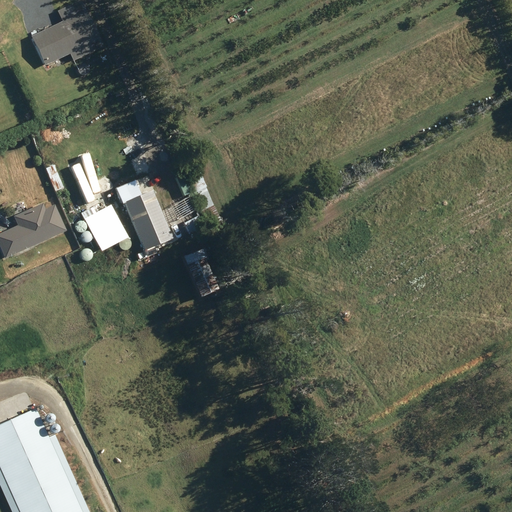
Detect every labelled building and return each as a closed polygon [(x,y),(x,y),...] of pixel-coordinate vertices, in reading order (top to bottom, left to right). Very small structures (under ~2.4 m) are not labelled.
[(79,0),(57,11),(62,22),(29,38),(44,68),(69,55),(73,63),(107,46),(84,0),(79,0)] [(162,142),(139,151),(148,171),(170,162),(162,142)] [(215,211),(196,168),(184,174),(192,193),(187,196),(194,212),(200,210),(202,216),(215,211)] [(156,254),(153,249),(173,240),(152,191),(123,203),(143,251),(141,252),(144,260),(156,254)] [(0,249),(4,259),(66,232),(51,200),(13,216),(18,227),(0,234),(0,249)] [(97,220),(85,225),(89,232),(88,231),(87,231),(86,231),(85,231),(84,231),(83,232),(82,232),(82,233),(81,233),(81,234),(80,235),(80,236),(80,237),(80,238),(80,239),(80,240),(81,241),(81,242),(82,243),(83,243),(84,243),(85,244),(86,244),(87,244),(88,244),(89,243),(90,243),(91,242),(91,241),(92,241),(92,240),(92,239),(93,238),(94,241),(121,229),(113,212),(103,216),(98,205),(92,208),(97,220)] [(120,238),(119,239),(118,241),(118,242),(117,243),(117,245),(117,246),(117,248),(118,249),(119,250),(120,251),(121,252),(122,253),(124,253),(125,253),(126,253),(128,253),(129,252),(130,252),(131,251),(132,249),(133,248),(133,247),(134,245),(134,244),(133,242),(133,241),(132,240),(131,239),(130,238),(129,237),(127,237),(126,237),(124,237),(123,237),(121,238),(120,238)] [(91,246),(90,247),(89,248),(89,249),(88,250),(88,251),(88,253),(89,254),(89,255),(90,256),(91,257),(92,258),(93,259),(94,259),(96,259),(97,259),(98,259),(100,258),(101,257),(102,256),(102,255),(103,254),(103,253),(103,251),(103,250),(103,249),(102,248),(102,247),(101,246),(100,245),(98,244),(97,244),(96,244),(94,244),(93,244),(92,245),(91,246)] [(204,246),(180,257),(200,302),(224,291),(204,246)] [(0,488),(10,511),(89,511),(54,435),(60,433),(51,413),(40,418),(36,407),(0,423),(0,488)]
